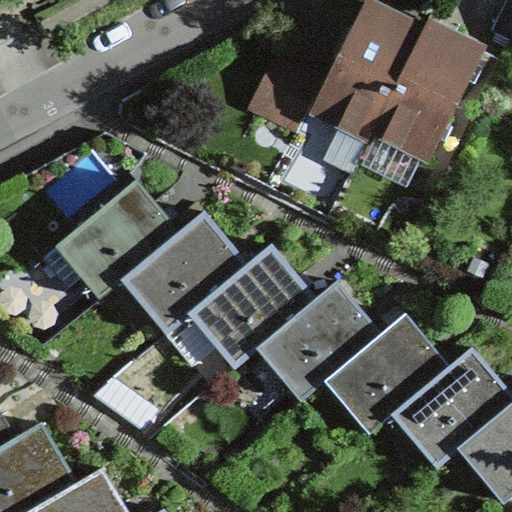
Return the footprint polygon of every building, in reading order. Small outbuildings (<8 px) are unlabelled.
[(511,40),(511,0),(505,0),(490,30),(511,40)] [(425,31),(372,4),(317,112),(370,139),(374,129),(425,31)] [(430,21),(425,31),(374,129),(426,155),(482,47),(430,21)] [(324,79),(279,57),(255,105),(299,128),(324,79)] [(122,281),(180,231),(135,179),(54,248),(99,301),(122,281)] [(180,231),(122,281),(167,334),(189,315),(248,266),(203,212),(180,231)] [(248,266),(189,315),(233,367),(254,348),(313,300),(269,248),(248,266)] [(313,300),(254,348),(299,402),(323,382),(381,333),(336,280),(313,300)] [(381,333),(323,382),(368,435),(391,416),(450,366),(405,313),(381,333)] [(450,366),(391,416),(435,468),(458,449),(511,403),(511,396),(471,348),(450,366)] [(511,403),(458,449),(504,502),(511,495),(511,403)] [(0,448),(16,439),(0,410),(0,448)] [(16,439),(0,448),(0,511),(27,511),(77,483),(42,424),(16,439)] [(77,483),(27,511),(130,511),(104,467),(77,483)]
